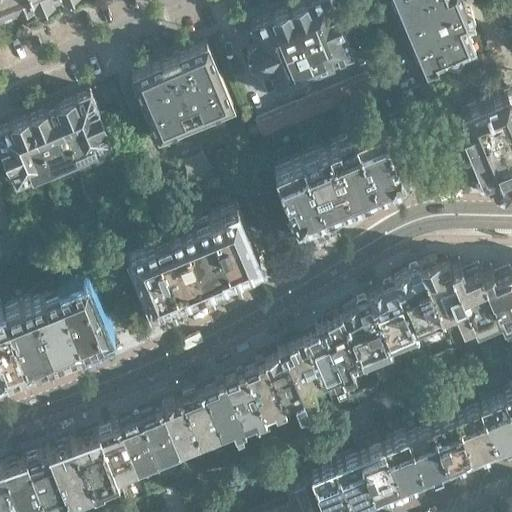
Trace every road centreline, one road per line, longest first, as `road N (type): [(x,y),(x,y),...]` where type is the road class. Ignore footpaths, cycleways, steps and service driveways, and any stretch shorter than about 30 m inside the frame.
road 1 (tertiary): [(347,257),(211,336),(0,420)]
road 2 (residential): [(0,78),(191,0)]
road 3 (tertiary): [(511,212),(412,217),(347,257)]
road 4 (tertiary): [(347,257),(419,222),(511,220)]
road 5 (residential): [(400,511),(511,466)]
